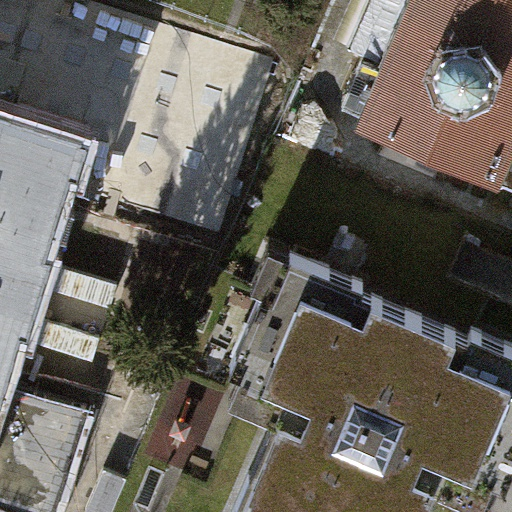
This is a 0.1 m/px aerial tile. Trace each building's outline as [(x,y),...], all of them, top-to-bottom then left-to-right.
[(511,0),(406,0),(358,116),(484,169),(511,101),(511,0)] [(511,101),(484,169),(511,180),(511,101)] [(0,417),(8,393),(82,132),(0,107),(0,417)] [(265,286),(254,281),(221,359),(276,383),(221,511),(414,511),(439,453),(497,477),(511,440),(511,344),(464,324),(460,332),(352,287),(355,278),(281,247),(265,286)] [(0,509),(9,511),(59,511),(89,418),(8,393),(0,417),(0,509)]
